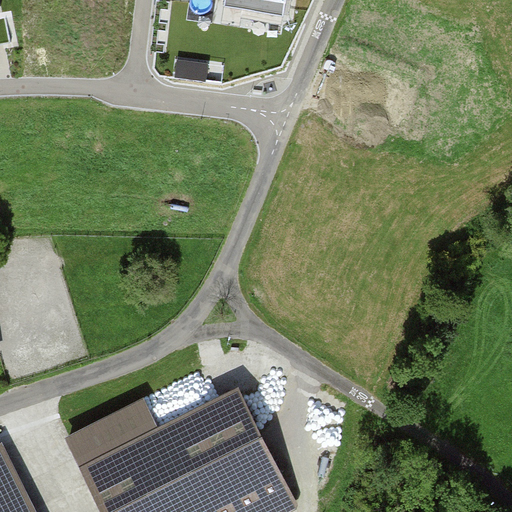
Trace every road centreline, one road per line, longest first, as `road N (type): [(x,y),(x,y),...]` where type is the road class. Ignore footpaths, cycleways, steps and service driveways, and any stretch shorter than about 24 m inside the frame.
road 1 (residential): [(511,506),(424,436),(263,335)]
road 2 (residential): [(0,88),(125,91),(287,119)]
road 3 (unclassified): [(178,335),(140,358),(0,405)]
road 4 (unclassified): [(287,119),(227,266)]
road 5 (unclassified): [(337,0),(287,119)]
